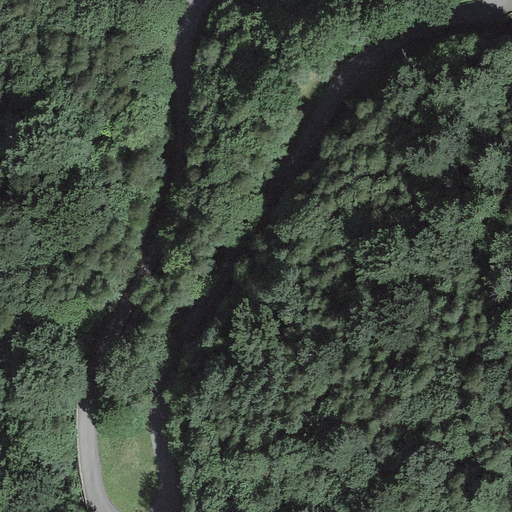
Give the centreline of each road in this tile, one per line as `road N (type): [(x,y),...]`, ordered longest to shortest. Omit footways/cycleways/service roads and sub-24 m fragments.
road 1 (residential): [(164,511),(162,378),(302,151),(386,45),(502,0)]
road 2 (residential): [(197,0),(183,45),(173,205),(100,359),(86,407),(100,511)]
